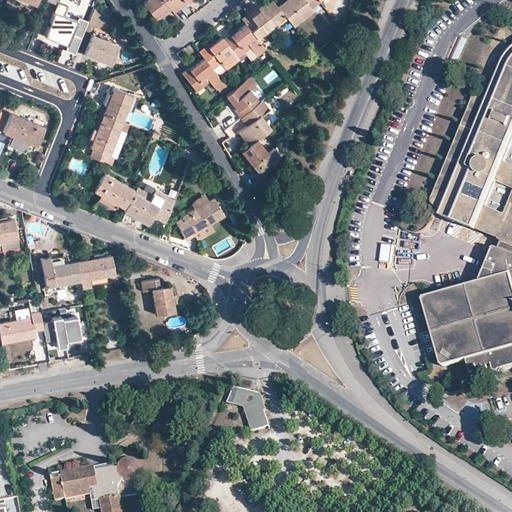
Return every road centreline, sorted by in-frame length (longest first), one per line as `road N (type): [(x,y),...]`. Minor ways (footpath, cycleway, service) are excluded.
road 1 (residential): [(157,57),(264,239)]
road 2 (tertiary): [(199,357),(0,392)]
road 3 (tertiary): [(405,0),(329,185)]
road 4 (tertiary): [(214,271),(34,201)]
road 5 (unknown): [(241,511),(142,439),(95,449),(93,435)]
road 6 (unknown): [(266,501),(231,462),(222,433),(257,349)]
road 7 (residential): [(374,420),(511,510)]
road 8 (residential): [(276,342),(285,357),(374,420)]
road 9 (residential): [(374,420),(309,313)]
